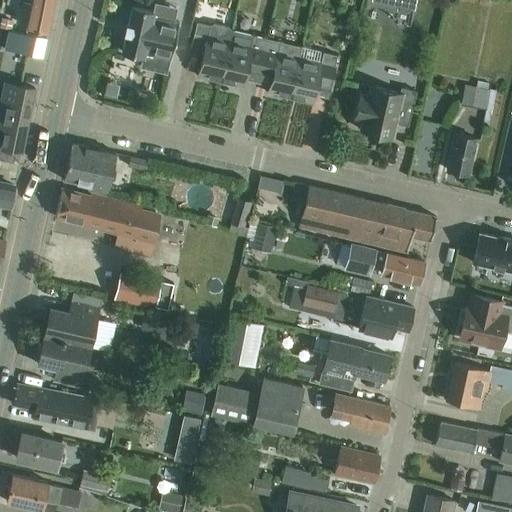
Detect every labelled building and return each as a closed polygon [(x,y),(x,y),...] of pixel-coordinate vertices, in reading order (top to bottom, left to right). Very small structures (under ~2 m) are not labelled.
[(53,0),(30,0),(30,4),(22,2),(20,12),(28,14),(26,27),(49,31),(54,4),(53,4),(53,0)] [(393,0),(393,4),(403,7),(415,9),(416,0),(393,0)] [(154,2),(152,12),(154,12),(153,17),(165,20),(169,5),(154,2)] [(132,7),(121,51),(142,56),(144,56),(145,52),(170,57),(172,58),(180,23),(174,22),(165,20),(153,17),(154,12),(152,12),(132,7)] [(3,16),(1,26),(12,29),(14,18),(5,16),(3,16)] [(197,22),(191,47),(204,51),(198,76),(220,82),(223,70),(226,56),(229,42),(232,30),(230,30),(229,27),(214,24),(210,26),(197,22)] [(8,30),(4,49),(43,57),(47,38),(8,30)] [(223,70),(220,82),(221,82),(242,87),(243,80),(256,83),(260,64),(264,50),(266,42),(266,39),(253,36),(232,30),(229,42),(226,56),(223,70)] [(260,64),(256,83),(269,86),(268,93),(290,98),(296,72),(299,60),(299,58),(301,47),(266,39),(266,42),(264,50),(260,64)] [(296,72),(290,98),(312,103),(313,95),(327,98),(331,80),(334,66),(337,56),(323,52),(321,63),(299,58),(299,60),(296,72)] [(477,81),(476,87),(488,89),(489,84),(477,81)] [(17,151),(22,152),(35,88),(4,82),(0,102),(0,128),(4,129),(1,148),(11,150),(17,151)] [(464,84),(460,104),(485,109),(482,125),(488,126),(495,90),(489,89),(488,89),(476,87),(464,84)] [(368,95),(360,93),(354,119),(362,121),(360,130),(392,137),(395,123),(408,126),(416,91),(400,87),(399,93),(370,86),(368,95)] [(476,139),(454,134),(446,170),(468,175),(476,139)] [(108,195),(117,153),(116,153),(71,143),(63,180),(90,186),(89,191),(108,195)] [(0,150),(0,159),(14,162),(17,151),(11,150),(1,148),(0,150)] [(130,155),(127,166),(145,171),(148,159),(130,155)] [(0,205),(9,207),(15,185),(0,181),(0,205)] [(436,217),(308,186),(298,227),(407,254),(411,237),(430,241),(436,217)] [(54,217),(152,241),(159,213),(140,208),(141,203),(92,194),(90,196),(61,189),(54,217)] [(238,198),(230,224),(228,232),(244,236),(246,229),(243,228),(251,201),(238,198)] [(207,214),(204,223),(216,226),(219,218),(207,214)] [(276,225),(250,219),(247,233),(272,239),(276,225)] [(511,241),(481,235),(475,263),(486,266),(486,267),(497,269),(497,268),(511,271),(511,241)] [(369,276),(370,272),(381,274),(381,275),(419,284),(424,262),(386,252),(386,253),(352,245),(348,261),(346,270),(369,276)] [(119,272),(114,296),(169,308),(174,284),(119,272)] [(352,276),(350,290),(369,294),(371,280),(352,276)] [(308,285),(303,305),(333,312),(338,293),(308,285)] [(49,308),(43,336),(89,347),(89,345),(109,349),(115,322),(96,318),(100,299),(73,293),(68,313),(49,308)] [(366,296),(358,328),(391,336),(393,326),(408,329),(413,307),(366,296)] [(463,322),(458,325),(457,331),(459,335),(459,339),(499,348),(503,332),(510,334),(511,332),(511,307),(501,305),(501,302),(473,296),(470,308),(466,307),(463,322)] [(145,311),(141,326),(196,338),(199,323),(145,311)] [(228,317),(220,359),(254,366),(263,324),(247,321),(248,315),(232,312),(231,318),(228,317)] [(80,386),(89,347),(43,336),(37,364),(56,369),(53,380),(80,386)] [(351,392),(354,380),(356,374),(383,381),(390,357),(330,341),(315,338),(312,350),(326,354),(322,371),(318,384),(351,392)] [(298,362),(295,373),(312,377),(315,366),(298,362)] [(454,363),(445,400),(478,408),(482,390),(487,391),(491,371),(489,371),(454,363)] [(511,371),(505,370),(501,385),(500,389),(511,391),(511,371)] [(252,424),(251,425),(292,435),(303,387),(262,378),(259,391),(218,382),(210,414),(252,424)] [(32,418),(93,429),(98,399),(72,394),(72,392),(17,382),(13,404),(34,408),(32,418)] [(186,390),(181,410),(201,414),(205,394),(186,390)] [(348,423),(384,431),(390,405),(335,392),(330,414),(349,419),(348,423)] [(440,421),(434,445),(471,453),(473,443),(500,449),(498,461),(511,464),(511,435),(477,428),(477,429),(440,421)] [(15,459),(54,467),(60,440),(21,432),(15,459)] [(179,436),(173,460),(191,464),(196,440),(179,436)] [(335,475),(372,481),(377,453),(340,447),(335,475)] [(329,478),(309,474),(310,471),(285,465),(282,481),(307,487),(307,486),(326,490),(329,478)] [(112,475),(83,468),(79,484),(108,490),(112,475)] [(4,502),(41,510),(43,500),(77,507),(80,491),(47,484),(48,481),(11,473),(4,502)] [(254,477),(251,491),(268,495),(271,481),(254,477)] [(452,477),(450,489),(462,491),(464,479),(452,477)] [(289,490),(284,511),(354,511),(356,504),(289,490)] [(167,492),(163,510),(171,511),(178,511),(182,495),(167,492)] [(452,511),(455,500),(426,494),(421,511),(452,511)] [(474,511),(511,511),(511,507),(497,504),(477,500),(474,511)]
